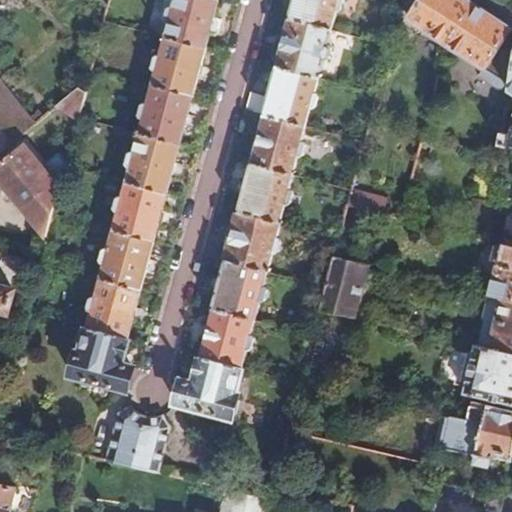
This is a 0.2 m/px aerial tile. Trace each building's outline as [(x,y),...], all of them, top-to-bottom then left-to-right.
[(169,25),(166,39),(207,50),(220,1),(215,0),(175,0),(173,9),(170,9),(167,11),(164,21),(165,25),(169,25)] [(297,0),(292,21),(332,32),(337,14),(340,15),(343,12),(345,1),(345,0),(297,0)] [(474,4),(467,0),(421,0),(410,20),(447,44),(474,4)] [(511,29),(474,4),(447,44),(485,69),(503,41),(511,29)] [(292,21),(279,70),(320,80),(324,64),(327,65),(332,62),(334,51),(332,47),(328,46),(332,32),(292,21)] [(157,75),(153,87),(194,98),(207,50),(166,39),(161,57),(158,56),(155,59),(152,71),(153,74),(157,75)] [(511,46),(503,41),(485,69),(480,77),(502,91),(504,87),(511,46)] [(253,96),(248,112),(266,118),(307,129),(311,112),(315,114),(319,109),(322,98),(320,95),(316,94),(320,80),(279,70),(272,102),(253,96)] [(511,131),(503,130),(501,144),(511,146),(511,73),(509,88),(511,89),(511,131)] [(0,128),(13,145),(37,126),(0,79),(0,128)] [(80,123),(91,82),(58,109),(80,123)] [(143,124),(140,136),(182,147),(194,98),(153,87),(149,105),(145,104),(142,106),(139,120),(141,123),(143,124)] [(266,118),(254,166),(295,177),(300,160),(302,161),(307,158),(310,146),(308,144),(304,142),(307,129),(266,118)] [(131,170),(127,184),(169,195),(182,147),(140,136),(136,154),(133,153),(130,155),(127,167),(129,170),(131,170)] [(66,177),(68,169),(61,159),(46,170),(24,146),(0,168),(0,179),(28,210),(66,177)] [(254,166),(241,215),(283,225),(287,207),(291,207),(294,205),(297,196),(295,192),(292,190),(295,177),(254,166)] [(119,219),(116,233),(157,243),(169,195),(127,184),(123,201),(120,201),(117,202),(115,214),(115,218),(119,219)] [(355,191),(355,193),(351,207),(386,216),(390,200),(355,191)] [(241,215),(229,262),(270,273),(275,256),(278,255),(282,254),(285,243),(283,239),(280,239),(283,225),(241,215)] [(106,267),(102,282),(143,293),(157,243),(116,233),(111,251),(107,250),(104,252),(101,263),(103,267),(106,267)] [(511,299),(511,245),(506,244),(492,295),(499,297),(511,299)] [(337,260),(330,289),(323,313),(357,321),(372,268),(337,260)] [(229,262),(216,312),(257,323),(262,304),(266,305),(270,301),(272,292),(271,287),(267,285),(270,273),(229,262)] [(94,315),(90,329),(131,340),(143,293),(102,282),(98,301),(94,300),(92,302),(89,311),(91,314),(94,315)] [(0,307),(12,311),(17,289),(0,284),(0,307)] [(511,354),(511,299),(499,297),(486,348),(511,354)] [(216,312),(204,359),(245,371),(249,354),(253,354),(256,351),(260,340),(257,336),(254,335),(257,323),(216,312)] [(73,379),(130,391),(136,370),(125,367),(131,340),(90,329),(84,356),(79,355),(73,379)] [(511,404),(511,354),(486,348),(475,346),(464,394),(511,404)] [(0,375),(13,378),(19,354),(5,351),(0,368),(0,375)] [(197,386),(187,383),(182,405),(237,420),(243,397),(240,396),(245,371),(204,359),(197,386)] [(511,455),(511,413),(477,406),(473,420),(485,423),(478,455),(492,459),(494,450),(511,455)] [(122,417),(110,460),(137,466),(150,418),(134,409),(122,417)] [(150,418),(137,466),(162,473),(175,427),(168,418),(150,418)] [(280,475),(276,492),(289,494),(292,478),(280,475)] [(0,484),(0,511),(11,511),(17,489),(0,484)] [(268,511),(272,497),(231,487),(223,485),(216,511),(217,511),(268,511)] [(471,504),(501,511),(504,498),(474,490),(471,504)] [(449,511),(452,500),(440,497),(436,511),(449,511)]
